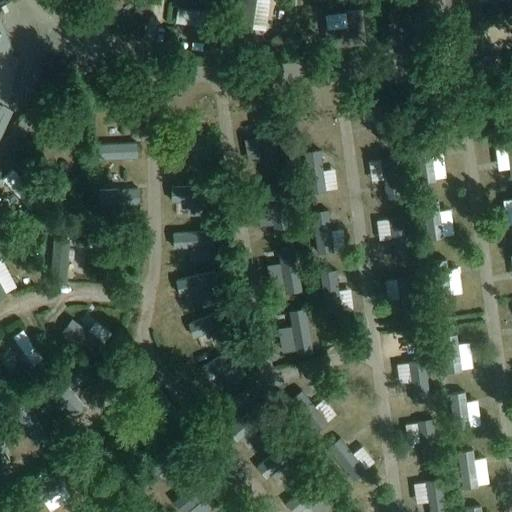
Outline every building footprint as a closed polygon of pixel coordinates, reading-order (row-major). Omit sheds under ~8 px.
[(0,0),(0,138),(13,110),(8,107),(10,103),(23,107),(27,76),(28,69),(27,60),(25,45),(22,34),(18,22),(13,11),(6,0),(0,0)] [(187,0),(187,14),(209,15),(210,1),(191,0),(187,0)] [(327,145),(352,139),(348,123),(323,129),(327,145)] [(372,144),(407,141),(406,125),(370,128),(372,144)] [(78,155),(91,155),(92,131),(79,131),(78,155)] [(150,149),(150,134),(111,133),(110,148),(150,149)] [(511,135),(498,135),(497,150),(511,150),(511,135)] [(44,203),(56,193),(28,159),(16,169),(44,203)] [(292,161),(278,165),(282,180),(296,176),(292,161)] [(356,171),(330,172),(331,187),(356,186),(356,171)] [(403,172),(377,175),(379,190),(405,187),(403,172)] [(511,196),(511,181),(503,182),(504,197),(511,196)] [(266,215),(269,229),(301,222),(298,207),(266,215)] [(341,219),(343,233),(362,230),(361,216),(341,219)] [(400,219),(383,221),(386,235),(403,232),(400,219)] [(0,281),(3,291),(18,287),(7,253),(0,254),(0,281)] [(98,268),(100,255),(86,253),(84,266),(98,268)] [(275,259),(278,276),(312,270),(310,253),(275,259)] [(368,263),(339,267),(341,280),(370,277),(368,263)] [(391,282),(415,282),(415,266),(391,267),(391,282)] [(110,348),(127,317),(113,309),(97,340),(110,348)] [(394,324),(420,318),(418,310),(392,315),(394,324)] [(26,325),(43,358),(55,352),(38,319),(26,325)] [(228,370),(259,358),(252,339),(220,350),(228,370)] [(405,378),(423,373),(419,359),(402,364),(405,378)] [(349,386),(383,380),(381,365),(346,371),(349,386)] [(45,398),(30,403),(42,432),(56,427),(45,398)] [(260,405),(243,419),(254,432),(271,418),(260,405)] [(410,422),(426,422),(426,406),(409,406),(410,422)] [(359,416),(362,431),(390,426),(387,410),(359,416)] [(416,466),(445,465),(444,451),(415,452),(416,466)] [(394,457),(380,457),(380,471),(394,471),(394,457)] [(423,511),(453,511),(453,496),(423,497),(423,511)]
